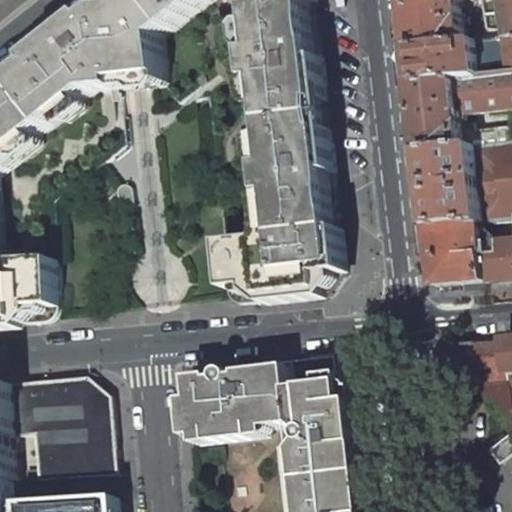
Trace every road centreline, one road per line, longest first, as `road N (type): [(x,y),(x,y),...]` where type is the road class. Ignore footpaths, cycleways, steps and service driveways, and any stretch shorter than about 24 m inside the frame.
road 1 (residential): [(153,349),(413,324)]
road 2 (residential): [(413,324),(437,511)]
road 3 (residential): [(169,511),(153,349)]
road 4 (residential): [(0,363),(153,349)]
